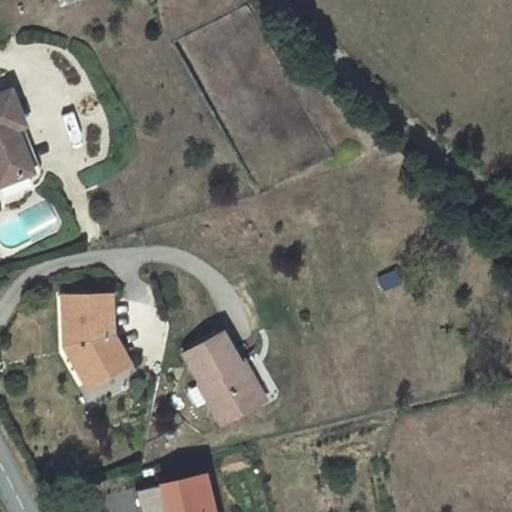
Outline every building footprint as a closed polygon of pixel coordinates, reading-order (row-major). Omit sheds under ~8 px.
[(0,95),(0,183),(31,171),(14,128),(23,124),(10,91),(0,95)] [(107,334),(105,296),(67,298),(69,344),(89,382),(123,363),(107,334)] [(221,331),(182,353),(199,382),(198,383),(220,422),(258,400),(236,363),(238,361),(238,360),(221,331)] [(236,363),(258,400),(263,398),(242,360),(241,359),(238,360),(238,361),(236,363)] [(209,511),(198,465),(151,476),(158,511),(209,511)]
